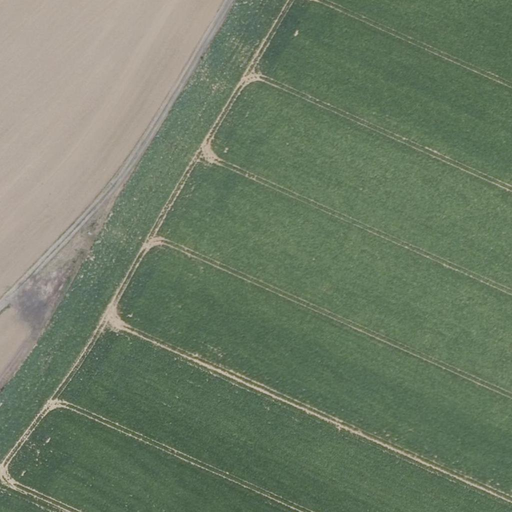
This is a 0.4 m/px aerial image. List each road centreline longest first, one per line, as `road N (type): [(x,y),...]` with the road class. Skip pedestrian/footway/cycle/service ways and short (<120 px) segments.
road 1 (track): [(232,0),(38,336),(0,387)]
road 2 (track): [(149,139),(0,309)]
